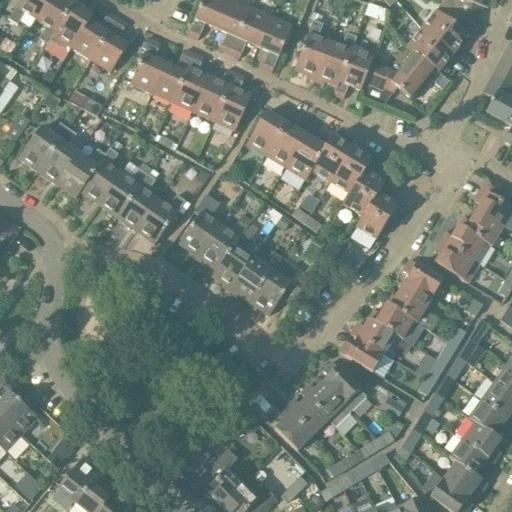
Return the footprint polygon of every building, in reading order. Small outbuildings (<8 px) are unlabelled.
[(35,21),(48,0),(21,0),(8,21),(17,26),(24,14),(35,21)] [(53,38),(52,37),(76,1),(75,1),(74,0),(48,0),(35,21),(46,28),(38,40),(47,46),(53,38)] [(89,22),(89,23),(93,17),(81,10),(87,0),(75,0),(75,1),(76,1),(52,37),(53,38),(71,50),(89,22)] [(215,30),(229,0),(228,0),(203,0),(187,37),(198,42),(205,25),(215,30)] [(229,56),(250,9),(229,0),(215,30),(226,35),(219,51),(229,56)] [(439,0),(438,4),(447,9),(474,23),(478,7),(487,10),(489,0),(439,0)] [(257,49),(270,19),(250,9),(229,56),(239,60),(246,44),(257,49)] [(474,23),(447,9),(441,16),(436,12),(421,30),(453,56),(468,38),(464,35),(474,23)] [(91,62),(118,20),(108,14),(99,29),(89,23),(89,22),(71,50),(91,62)] [(261,70),(271,74),(292,28),(270,19),(257,49),(268,53),(261,70)] [(91,62),(110,74),(128,47),(117,41),(127,25),(118,20),(91,62)] [(314,83),(329,44),(318,39),(323,26),(313,22),(294,72),(307,77),(306,80),(314,83)] [(415,55),(434,70),(438,74),(453,56),(421,30),(407,48),(415,55)] [(334,97),(356,39),(346,35),(341,48),(329,44),(314,83),(323,86),(324,84),(336,88),(333,97),(334,97)] [(360,92),(364,83),(363,83),(370,64),(371,65),(374,56),(353,48),(356,39),(334,97),(343,101),(348,87),(360,92)] [(151,95),(165,66),(154,61),(160,46),(147,40),(141,50),(145,52),(130,85),(151,95)] [(511,47),(509,45),(503,57),(511,61),(511,47)] [(172,105),(194,56),(184,52),(175,70),(165,66),(151,95),(172,105)] [(399,75),(371,65),(370,64),(363,83),(364,83),(393,94),(397,90),(410,100),(434,70),(415,55),(399,75)] [(193,114),(209,79),(197,73),(203,60),(194,56),(172,105),(193,114)] [(511,61),(503,57),(497,67),(511,74),(511,61)] [(492,78),(511,88),(511,74),(497,67),(492,78)] [(213,123),(235,75),(226,71),(220,84),(209,79),(193,114),(213,123)] [(213,123),(235,133),(251,98),(239,92),(244,79),(235,75),(213,123)] [(0,96),(9,83),(0,77),(0,96)] [(434,85),(442,92),(449,83),(441,77),(434,85)] [(511,88),(492,78),(483,94),(493,100),(485,114),(510,128),(503,141),(511,145),(511,101),(509,99),(511,93),(511,88)] [(86,98),(80,108),(98,118),(100,113),(103,107),(86,98)] [(266,158),(293,113),(285,108),(278,120),(266,113),(246,146),(266,158)] [(286,170),(306,137),(295,130),(302,118),(293,113),(266,158),(286,170)] [(38,174),(68,130),(60,125),(52,136),(41,129),(18,161),(38,174)] [(56,187),(79,155),(68,148),(76,136),(68,130),(38,174),(56,187)] [(311,173),(332,138),(332,139),(334,135),(325,130),(317,144),(306,137),(286,170),(306,182),(311,173)] [(351,150),(332,139),(332,138),(311,173),(330,185),(351,150)] [(98,207),(120,175),(110,168),(118,156),(109,150),(105,156),(105,157),(79,194),(75,200),(80,194),(98,207)] [(364,172),(365,173),(371,162),(351,150),(330,185),(349,196),(364,172)] [(105,157),(105,156),(97,151),(89,162),(79,155),(56,187),(75,200),(79,194),(105,157)] [(117,220),(147,176),(139,170),(131,182),(120,175),(98,207),(117,220)] [(384,185),(365,173),(364,172),(349,196),(342,207),(362,219),(377,195),(378,195),(384,185)] [(135,233),(158,201),(147,194),(155,182),(147,176),(117,220),(135,233)] [(476,214),(502,230),(511,214),(511,195),(509,194),(487,180),(474,202),(481,206),(476,214)] [(397,207),(378,195),(377,195),(362,219),(355,229),(376,241),(397,207)] [(196,261),(220,227),(209,220),(217,208),(220,205),(207,196),(194,214),(198,217),(178,246),(190,254),(188,256),(196,261)] [(168,208),(158,201),(135,233),(154,246),(178,212),(183,215),(189,206),(176,197),(168,208)] [(309,218),(296,210),(291,217),(304,226),(309,218)] [(458,228),(485,245),(484,245),(491,249),(502,230),(476,214),(471,222),(464,218),(458,228)] [(0,252),(2,249),(5,251),(20,230),(0,215),(0,252)] [(309,218),(304,226),(316,234),(321,227),(309,218)] [(205,265),(216,272),(243,235),(247,229),(239,223),(230,234),(220,227),(196,261),(204,267),(205,265)] [(473,263),(484,245),(485,245),(458,228),(453,236),(446,232),(440,242),(473,263)] [(229,294),(253,259),(243,252),(251,240),(243,235),(216,272),(211,278),(223,286),(221,288),(229,294)] [(440,242),(434,253),(440,257),(435,265),(462,282),(468,285),(479,266),(473,263),(440,242)] [(332,268),(337,260),(324,253),(320,260),(332,268)] [(238,297),(249,304),(249,305),(272,273),(281,260),(272,254),(264,267),(253,259),(229,294),(237,299),(238,297)] [(332,268),(345,276),(350,268),(337,260),(332,268)] [(402,287),(429,304),(442,282),(409,262),(402,273),(409,277),(402,287)] [(249,304),(247,307),(256,312),(257,310),(269,318),(282,299),(292,306),(309,280),(290,267),(282,280),(272,273),(249,305),(249,304)] [(511,289),(511,286),(505,283),(498,294),(506,299),(511,289)] [(386,306),(416,324),(429,304),(402,287),(396,298),(392,296),(386,306)] [(475,319),(475,318),(482,306),(474,301),(467,313),(475,319)] [(368,320),(402,341),(413,323),(416,325),(416,324),(386,306),(381,314),(375,310),(368,320)] [(350,335),(384,355),(395,337),(401,341),(402,341),(368,320),(363,329),(357,324),(350,335)] [(484,334),(475,329),(468,341),(476,346),(484,334)] [(448,344),(456,349),(463,337),(455,332),(448,344)] [(350,335),(357,339),(352,347),(346,343),(339,354),(372,374),(384,355),(350,335)] [(468,341),(461,352),(469,357),(476,346),(468,341)] [(448,344),(440,356),(449,361),(456,349),(448,344)] [(350,414),(366,399),(332,364),(323,373),(328,378),(321,385),(350,414)] [(454,382),(461,371),(453,366),(446,377),(454,382)] [(511,371),(506,367),(493,385),(511,398),(511,371)] [(425,381),(433,386),(441,374),(432,369),(425,381)] [(0,402),(0,417),(21,437),(37,420),(15,399),(23,391),(5,374),(0,380),(0,399),(1,401),(0,402)] [(454,382),(446,377),(438,389),(447,394),(454,382)] [(418,393),(426,398),(433,386),(425,381),(418,393)] [(300,395),(305,400),(328,422),(335,429),(350,414),(321,385),(315,391),(309,386),(300,395)] [(481,403),(511,425),(511,398),(493,385),(481,403)] [(285,409),(312,437),(328,422),(305,400),(299,406),(294,401),(285,409)] [(431,419),(438,407),(430,402),(423,414),(431,419)] [(468,420),(494,438),(500,443),(511,426),(511,425),(481,403),(468,420)] [(285,409),(276,418),(282,423),(275,430),(297,453),(312,437),(285,409)] [(225,428),(227,430),(235,438),(253,420),(243,410),(225,428)] [(431,419),(423,414),(416,426),(424,431),(431,419)] [(21,437),(0,417),(0,449),(5,454),(21,437)] [(468,420),(474,425),(462,442),(493,465),(501,455),(495,450),(500,443),(494,438),(468,420)] [(377,441),(382,450),(394,443),(389,434),(377,441)] [(402,448),(411,453),(418,441),(410,436),(402,448)] [(377,441),(365,449),(370,457),(382,450),(377,441)] [(493,465),(462,442),(449,460),(455,464),(475,478),(475,477),(480,470),(487,474),(493,465)] [(402,448),(395,459),(403,464),(411,453),(402,448)] [(221,508),(243,486),(228,470),(237,461),(228,452),(197,483),(206,492),(200,497),(209,506),(214,501),(221,508)] [(58,471),(64,463),(52,453),(46,460),(58,471)] [(375,461),(380,469),(389,464),(384,455),(375,461)] [(344,473),(357,465),(352,457),(339,464),(344,473)] [(75,505),(100,475),(89,467),(91,465),(83,458),(57,491),(75,505)] [(375,461),(360,470),(365,478),(380,469),(375,461)] [(344,473),(339,464),(328,471),(333,479),(344,473)] [(475,477),(475,478),(455,464),(443,481),(468,500),(474,492),(480,496),(487,486),(475,477)] [(83,511),(98,511),(119,487),(112,481),(110,483),(100,475),(75,505),(83,511)] [(338,483),(343,492),(355,484),(350,476),(338,483)] [(221,508),(224,511),(265,511),(277,502),(268,492),(265,494),(250,479),(243,486),(221,508)] [(297,495),(307,485),(300,479),(290,488),(297,495)] [(468,500),(443,481),(430,499),(447,511),(468,511),(469,511),(463,507),(468,500)] [(36,483),(23,497),(30,503),(39,493),(42,490),(36,483)] [(326,491),(331,499),(343,492),(338,483),(326,491)] [(129,511),(136,504),(125,495),(126,493),(119,487),(98,511),(129,511)] [(297,495),(290,488),(283,495),(280,498),(287,505),(297,495)] [(398,511),(422,511),(418,501),(398,510),(398,511)]
